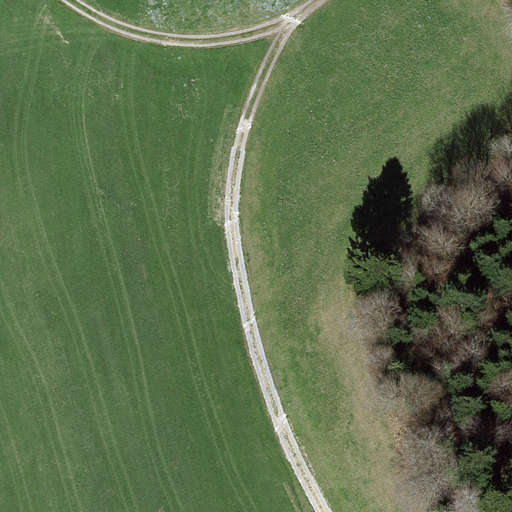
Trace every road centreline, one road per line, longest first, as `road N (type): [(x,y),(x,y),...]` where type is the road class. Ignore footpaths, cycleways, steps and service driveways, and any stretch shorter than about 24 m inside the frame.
road 1 (track): [(318,0),(282,44),(252,103),(231,194),(238,276),(328,511)]
road 2 (track): [(301,17),(207,45),(150,43),(52,0)]
